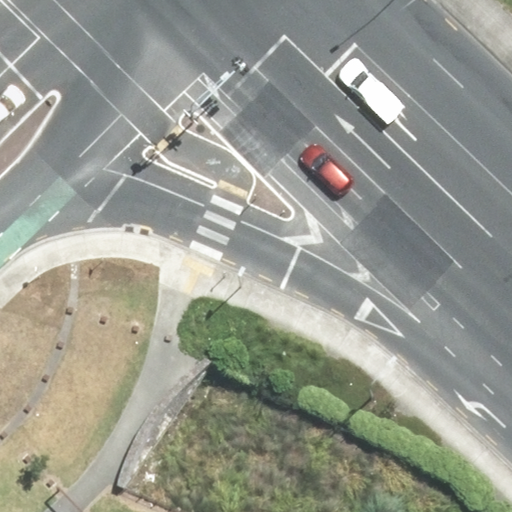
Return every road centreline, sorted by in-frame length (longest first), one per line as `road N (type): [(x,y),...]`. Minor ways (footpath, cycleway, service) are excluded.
road 1 (tertiary): [(511,311),(26,181)]
road 2 (primary): [(251,0),(511,251)]
road 3 (tertiary): [(158,0),(26,181)]
